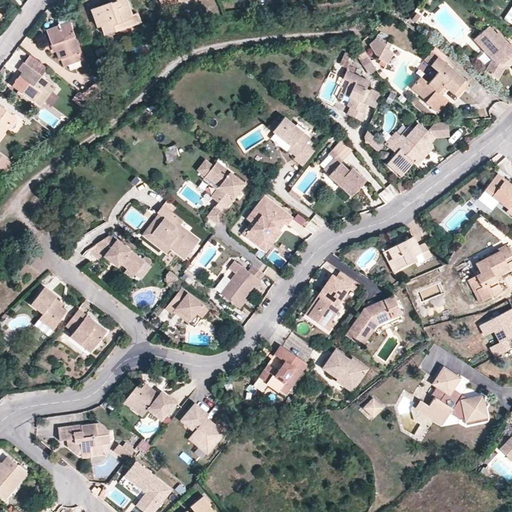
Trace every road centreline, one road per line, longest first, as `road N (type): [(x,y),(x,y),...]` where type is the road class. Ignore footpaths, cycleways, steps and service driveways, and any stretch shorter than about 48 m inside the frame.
road 1 (residential): [(511,123),(389,219),(322,246),(228,362),(202,367),(139,356)]
road 2 (residential): [(139,356),(82,399),(6,415)]
road 3 (residential): [(139,356),(135,329),(43,254)]
road 4 (residential): [(6,415),(26,447),(101,511)]
